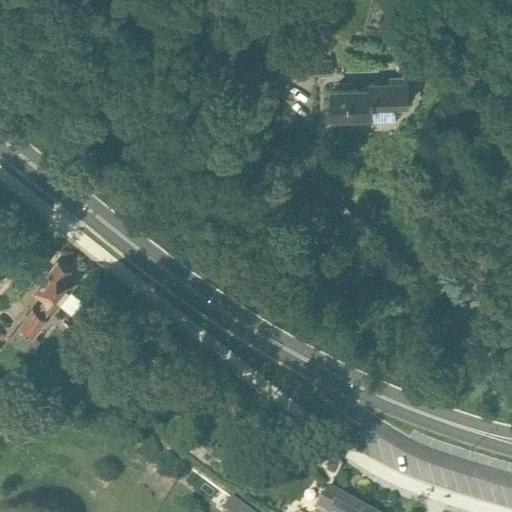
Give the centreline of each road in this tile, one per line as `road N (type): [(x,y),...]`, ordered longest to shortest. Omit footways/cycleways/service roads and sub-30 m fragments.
road 1 (primary): [(507,440),(383,398),(280,347),(144,255),(0,140)]
road 2 (unclassified): [(511,377),(477,343),(470,305),(502,150),(500,106),(474,43),(439,0)]
